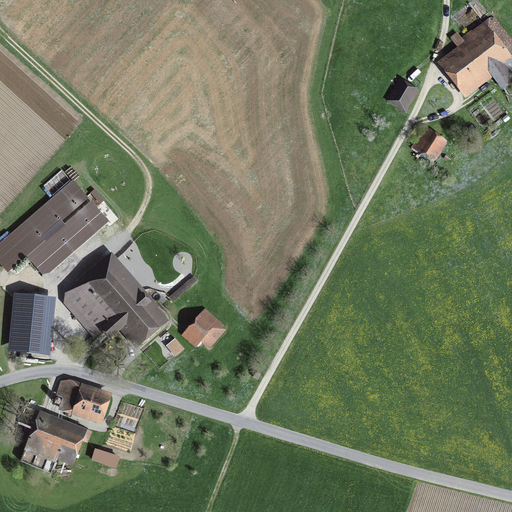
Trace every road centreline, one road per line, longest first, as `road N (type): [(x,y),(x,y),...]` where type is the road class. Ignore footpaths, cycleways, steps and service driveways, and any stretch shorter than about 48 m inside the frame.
road 1 (unclassified): [(0,383),(77,370),(511,496)]
road 2 (track): [(444,0),(440,46),(416,108),(243,423)]
road 3 (track): [(0,31),(135,154),(150,178),(128,236),(60,292),(60,371)]
road 4 (track): [(120,384),(100,427),(44,405),(60,371)]
